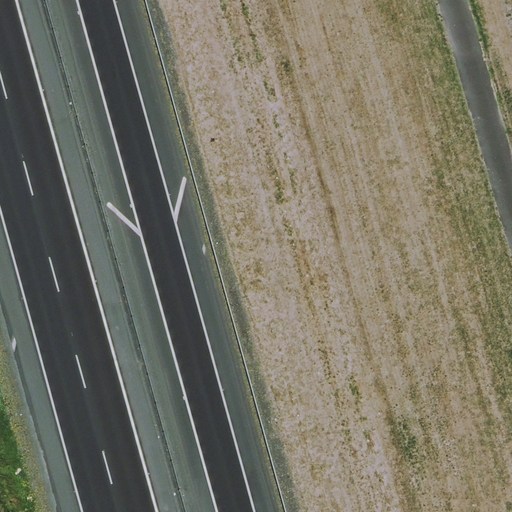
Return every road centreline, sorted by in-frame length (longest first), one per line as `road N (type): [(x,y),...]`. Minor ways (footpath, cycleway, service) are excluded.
road 1 (motorway): [(94,0),(240,511)]
road 2 (motorway): [(119,511),(0,80)]
